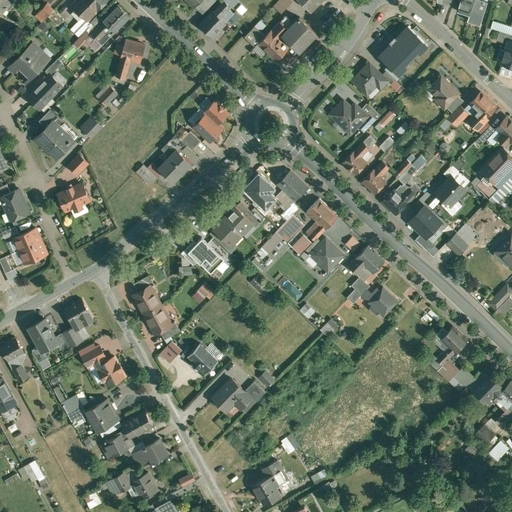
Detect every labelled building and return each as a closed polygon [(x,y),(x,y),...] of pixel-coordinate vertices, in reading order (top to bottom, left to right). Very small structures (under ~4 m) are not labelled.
[(12,0),(0,0),(0,9),(3,12),(14,1),(12,0)] [(75,0),(71,5),(83,16),(88,20),(107,0),(75,0)] [(224,0),(222,0),(200,23),(212,36),(226,22),(221,16),(231,6),(224,0)] [(278,0),(274,5),(282,13),(294,1),(292,0),(278,0)] [(300,0),(311,10),(320,0),(300,0)] [(460,0),(458,10),(469,14),(470,14),(474,0),(460,0)] [(486,0),(474,0),(470,14),(469,14),(468,20),(480,24),(488,0),(486,0)] [(47,3),(37,14),(43,20),(48,16),(54,10),(47,3)] [(118,4),(103,20),(95,27),(90,33),(95,38),(99,41),(110,29),(113,32),(114,31),(115,32),(130,16),(118,4)] [(64,19),(54,10),(48,16),(58,25),(64,19)] [(236,10),(227,19),(233,24),(241,16),(236,10)] [(317,33),(300,16),(294,23),(286,15),(281,21),(289,29),(283,35),(300,51),(317,33)] [(88,20),(83,16),(71,28),(74,31),(80,36),(86,29),(92,24),(88,20)] [(266,35),(259,42),(277,59),(290,45),(284,40),(283,40),(280,38),(283,35),(289,29),(281,21),(272,30),(271,29),(266,35)] [(87,29),(74,42),(83,50),(95,38),(90,33),(95,27),(92,24),(86,29),(87,29)] [(255,25),(245,36),(256,46),(259,42),(266,35),(255,25)] [(511,33),(500,30),(497,40),(508,43),(509,40),(511,41),(511,33)] [(74,31),(68,38),(73,43),(74,42),(80,36),(74,31)] [(402,32),(383,51),(397,64),(405,55),(408,58),(418,48),(402,32)] [(146,43),(125,37),(115,73),(125,76),(130,58),(141,61),(146,43)] [(106,40),(97,49),(101,53),(110,44),(106,40)] [(511,41),(509,40),(508,43),(501,64),(511,67),(511,41)] [(12,64),(10,65),(15,70),(20,65),(31,75),(26,81),(27,81),(50,58),(33,42),(24,52),(12,64)] [(18,46),(6,59),(12,64),(24,52),(18,46)] [(405,55),(397,64),(400,67),(408,58),(405,55)] [(63,62),(58,58),(54,62),(58,66),(63,62)] [(54,62),(46,71),(50,75),(51,74),(58,66),(54,62)] [(369,62),(352,80),(365,91),(374,82),(381,88),(387,81),(388,81),(382,75),(369,62)] [(402,73),(393,64),(386,70),(396,79),(402,73)] [(396,79),(386,70),(382,75),(388,81),(387,81),(391,85),(396,79)] [(50,75),(40,85),(51,96),(62,85),(51,74),(50,75)] [(442,75),(430,88),(437,95),(434,97),(445,107),(446,106),(457,94),(459,92),(452,85),(451,86),(446,81),(447,80),(442,75)] [(40,85),(29,97),(40,108),(51,96),(40,85)] [(118,92),(111,86),(104,93),(111,99),(118,92)] [(481,91),(470,102),(478,110),(469,120),(478,129),(488,119),(486,116),(496,105),(481,91)] [(111,99),(104,93),(99,98),(106,104),(111,99)] [(457,94),(446,106),(452,113),(460,105),(464,101),(457,94)] [(221,103),(216,99),(204,111),(206,113),(207,113),(218,124),(230,112),(225,107),(221,103)] [(367,115),(355,103),(351,107),(343,100),(330,113),(350,133),(367,115)] [(380,115),(367,102),(363,107),(375,120),(380,115)] [(452,113),(448,118),(457,126),(469,113),(460,105),(452,113)] [(51,108),(40,120),(47,127),(54,120),(58,116),(51,108)] [(388,109),(377,122),(383,127),(394,114),(388,109)] [(218,124),(207,113),(206,113),(202,118),(200,118),(196,121),(196,124),(195,125),(210,140),(223,128),(218,124)] [(100,126),(88,115),(77,128),(89,138),(100,126)] [(54,120),(47,127),(36,137),(57,158),(58,157),(57,157),(73,140),(74,141),(75,140),(73,139),(71,142),(59,129),(61,127),(54,120)] [(395,130),(399,134),(407,125),(403,121),(395,130)] [(490,125),(482,134),(487,138),(492,133),(493,134),(494,132),(495,130),(490,125)] [(191,130),(182,139),(187,144),(192,149),(201,140),(191,130)] [(182,139),(176,133),(166,143),(175,151),(177,148),(180,151),(187,144),(182,139)] [(487,138),(482,134),(479,137),(484,142),(487,138)] [(387,135),(377,146),(383,151),(393,141),(387,135)] [(371,147),(364,141),(355,149),(362,156),(371,147)] [(511,156),(502,147),(481,169),(495,183),(511,165),(511,156)] [(175,151),(159,167),(174,181),(191,162),(180,151),(177,148),(175,151)] [(355,149),(343,161),(347,166),(347,167),(351,170),(351,169),(356,174),(368,162),(362,156),(355,149)] [(79,154),(69,164),(78,173),(89,163),(79,154)] [(383,160),(375,169),(382,176),(390,167),(383,160)] [(412,163),(398,177),(404,183),(411,177),(418,169),(412,163)] [(374,168),(362,180),(375,193),(387,181),(382,176),(375,169),(374,168)] [(157,177),(148,169),(142,176),(150,184),(157,177)] [(290,169),(277,183),(295,200),(308,186),(290,169)] [(452,175),(448,179),(445,182),(445,183),(437,191),(451,205),(466,189),(452,175)] [(404,183),(403,185),(401,184),(395,190),(407,202),(416,193),(410,187),(416,181),(411,177),(404,183)] [(83,182),(73,186),(73,185),(67,188),(68,189),(59,193),(66,210),(74,206),(75,208),(83,204),(82,203),(90,199),(83,182)] [(7,184),(0,186),(0,197),(2,197),(2,196),(11,192),(7,184)] [(11,192),(2,196),(2,197),(9,213),(11,212),(13,218),(11,219),(12,220),(30,212),(19,188),(11,192)] [(394,189),(383,201),(396,214),(408,202),(407,202),(395,190),(394,189)] [(339,216),(319,197),(307,210),(317,220),(326,229),(339,216)] [(251,210),(241,201),(237,205),(247,215),(251,210)] [(292,202),(273,222),(279,228),(293,214),(298,208),(292,202)] [(237,205),(236,205),(231,210),(231,211),(227,216),(226,215),(225,216),(242,232),(253,221),(247,215),(237,205)] [(424,205),(409,221),(426,237),(441,222),(424,205)] [(279,228),(276,231),(284,238),(288,242),(304,224),(293,214),(279,228)] [(242,232),(225,216),(225,217),(220,222),(214,228),(225,238),(231,244),(242,232)] [(317,220),(306,232),(315,240),(317,238),(326,229),(317,220)] [(16,226),(2,231),(5,237),(18,232),(16,226)] [(36,227),(14,237),(19,250),(42,240),(36,227)] [(225,238),(215,228),(211,232),(221,242),(225,238)] [(284,238),(276,231),(259,249),(266,255),(268,253),(269,254),(284,238)] [(469,246),(456,233),(447,242),(460,254),(469,246)] [(511,233),(496,250),(511,265),(511,233)] [(292,246),(301,254),(312,242),(303,234),(292,246)] [(350,251),(358,243),(351,235),(343,242),(350,251)] [(216,250),(203,237),(189,250),(190,251),(200,261),(203,263),(202,261),(214,249),(216,251),(216,250)] [(312,242),(301,254),(305,259),(311,254),(310,253),(321,242),(317,238),(315,240),(312,242)] [(321,242),(310,253),(311,254),(305,259),(311,265),(317,259),(328,270),(343,254),(326,238),(321,242)] [(42,240),(19,250),(25,263),(47,253),(42,240)] [(385,260),(369,244),(357,256),(366,264),(374,272),(385,260)] [(200,261),(190,251),(185,255),(196,265),(200,261)] [(12,269),(6,255),(0,257),(0,259),(0,260),(5,272),(12,269)] [(357,256),(348,264),(358,274),(364,268),(363,267),(366,264),(357,256)] [(191,274),(190,266),(176,266),(177,274),(191,274)] [(150,274),(134,283),(139,291),(151,285),(152,286),(155,284),(150,274)] [(360,276),(352,285),(357,290),(365,281),(360,276)] [(370,286),(365,281),(357,290),(362,294),(370,286)] [(214,292),(202,282),(190,295),(198,302),(204,296),(208,299),(214,292)] [(511,288),(507,284),(490,302),(497,308),(511,292),(511,288)] [(139,291),(134,294),(145,313),(161,304),(152,286),(151,285),(139,291)] [(286,289),(291,297),(298,294),(294,285),(286,289)] [(384,286),(380,290),(378,288),(372,293),(374,295),(370,301),(373,304),(372,306),(378,312),(379,310),(384,314),(398,299),(384,286)] [(83,298),(65,308),(75,326),(75,325),(77,328),(94,319),(83,298)] [(306,318),(313,311),(305,302),(297,309),(306,318)] [(161,304),(145,313),(156,333),(160,331),(172,324),(172,322),(161,304)] [(45,317),(29,326),(39,345),(42,350),(44,349),(45,353),(59,345),(57,342),(59,341),(56,336),(45,317)] [(329,317),(318,330),(326,336),(337,324),(329,317)] [(172,324),(160,331),(165,339),(181,330),(175,320),(172,322),(172,324)] [(75,326),(63,332),(69,344),(71,347),(84,340),(77,328),(75,325),(75,326)] [(468,339),(453,325),(447,331),(443,327),(437,333),(449,345),(436,358),(443,365),(448,360),(468,339)] [(69,344),(63,332),(56,336),(59,341),(57,342),(59,345),(61,349),(69,344)] [(17,335),(12,338),(13,339),(2,345),(8,358),(25,349),(18,336),(17,337),(17,335)] [(182,349),(172,340),(159,353),(170,362),(182,349)] [(200,342),(188,355),(194,361),(192,363),(197,369),(200,366),(206,373),(218,360),(200,342)] [(105,356),(99,344),(82,354),(88,365),(95,361),(105,356)] [(42,350),(39,345),(32,349),(39,361),(48,357),(45,353),(44,349),(42,350)] [(105,356),(95,361),(100,371),(99,371),(104,379),(105,379),(108,384),(125,375),(121,368),(123,368),(119,362),(118,362),(114,355),(107,360),(105,356)] [(436,358),(431,363),(438,370),(443,365),(436,358)] [(459,370),(448,360),(443,365),(438,370),(449,380),(459,370)] [(29,375),(22,361),(13,366),(20,380),(29,375)] [(263,369),(256,377),(266,386),(274,378),(263,369)] [(483,371),(471,384),(477,389),(489,377),(483,371)] [(0,372),(0,409),(0,410),(16,401),(3,378),(0,372)] [(477,389),(476,390),(477,392),(476,393),(476,395),(478,397),(480,397),(481,395),(489,403),(495,397),(504,387),(491,375),(489,377),(477,389)] [(232,377),(213,397),(226,410),(235,401),(242,408),(252,397),(245,390),(232,377)] [(266,391),(255,380),(245,390),(252,397),(256,401),(266,391)] [(511,382),(510,381),(504,387),(495,397),(503,405),(485,424),(491,430),(499,422),(499,423),(511,409),(511,382)] [(58,401),(63,399),(57,386),(52,388),(58,401)] [(78,396),(66,402),(65,400),(62,402),(68,413),(83,405),(78,396)] [(108,397),(88,408),(99,429),(120,418),(108,397)] [(141,400),(131,406),(133,411),(143,405),(141,400)] [(83,405),(68,413),(72,420),(87,412),(83,405)] [(143,405),(133,411),(136,416),(146,410),(143,405)] [(136,416),(122,423),(125,428),(130,436),(136,433),(138,435),(148,429),(147,427),(153,424),(146,410),(136,416)] [(491,430),(485,424),(475,433),(486,443),(495,434),(491,430)] [(120,433),(105,441),(113,456),(117,454),(129,448),(124,439),(130,436),(125,428),(119,431),(120,433)] [(290,432),(278,440),(286,452),(297,444),(290,432)] [(160,438),(134,452),(140,463),(151,457),(154,462),(168,454),(163,446),(164,445),(160,438)] [(496,461),(508,447),(498,439),(486,453),(496,461)] [(129,448),(117,454),(120,460),(132,454),(129,448)] [(22,479),(27,477),(29,481),(35,478),(41,488),(47,485),(33,459),(16,467),(22,479)] [(288,479),(278,459),(267,465),(270,469),(267,471),(269,475),(275,486),(288,479)] [(323,469),(309,474),(312,481),(326,476),(323,469)] [(179,486),(193,479),(189,471),(175,478),(179,486)] [(125,472),(113,478),(120,492),(128,488),(133,486),(125,472)] [(158,490),(148,472),(133,480),(140,493),(143,498),(158,490)] [(269,475),(252,485),(256,493),(258,492),(265,504),(280,495),(275,486),(269,475)] [(133,486),(128,488),(133,497),(140,493),(135,484),(133,486)]
